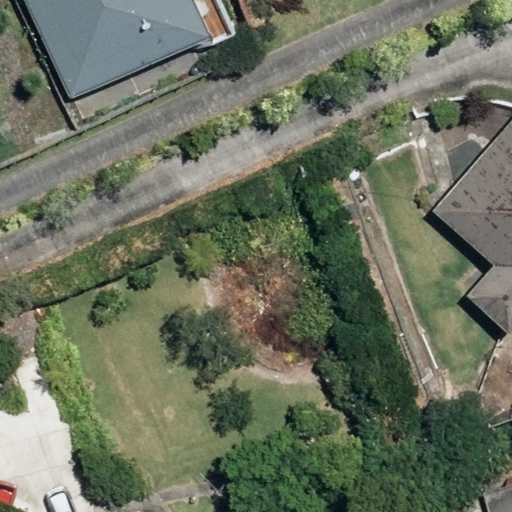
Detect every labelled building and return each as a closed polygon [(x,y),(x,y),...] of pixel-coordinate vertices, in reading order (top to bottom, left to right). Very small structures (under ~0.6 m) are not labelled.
[(18,0),(63,95),(199,33),(184,0),(18,0)] [(511,318),(511,108),(429,208),(491,264),(465,295),(504,328),(511,318)] [(329,357),(340,375),(360,365),(350,346),(329,357)] [(450,392),(461,417),(487,406),(475,380),(450,392)] [(511,511),(511,482),(477,495),(482,511),(511,511)] [(437,507),(438,511),(475,511),(471,496),(437,507)]
